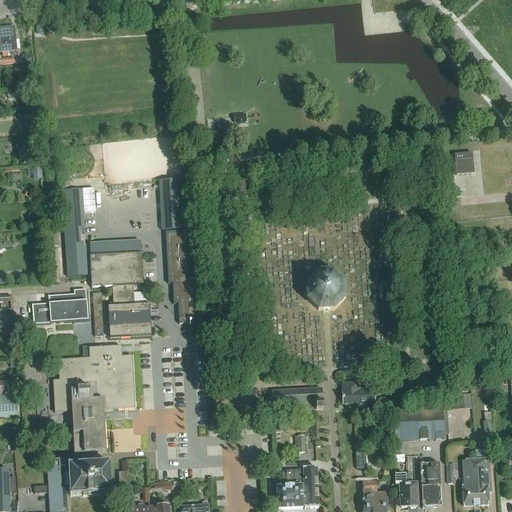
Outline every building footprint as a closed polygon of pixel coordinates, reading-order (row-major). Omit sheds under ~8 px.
[(4,35),(0,34),(0,43),(1,53),(16,51),(14,28),(4,29),(4,35)] [(247,123),(246,115),(233,116),(234,124),(236,124),(236,126),(246,125),(246,123),(247,123)] [(24,165),(35,164),(34,149),(23,150),(24,165)] [(472,154),(454,155),(455,161),(454,161),(455,161),(456,176),(474,175),(473,160),(473,159),(472,154)] [(40,168),(33,169),(33,181),(41,180),(40,168)] [(179,180),(159,181),(162,232),(182,231),(179,180)] [(63,231),(83,230),(81,190),(61,191),(63,231)] [(96,191),(84,191),(85,209),(97,208),(96,191)] [(30,212),(28,220),(41,223),(43,215),(30,212)] [(56,228),(45,229),(46,249),(58,248),(56,228)] [(179,325),(180,325),(195,324),(193,282),(189,283),(187,232),(165,233),(168,285),(173,285),(174,305),(178,305),(179,325)] [(86,246),(65,248),(68,278),(88,276),(86,246)] [(90,258),(92,289),(112,288),(113,307),(108,308),(110,339),(151,337),(150,305),(134,306),(133,287),(144,286),(142,255),(90,258)] [(306,300),(318,312),(335,311),(346,299),(346,283),(334,272),(329,272),(329,268),(322,268),(322,272),(317,272),(306,284),(306,300)] [(33,306),(32,306),(33,326),(51,325),(56,325),(67,324),(74,323),(88,322),(88,314),(86,292),(86,291),(74,292),(74,295),(49,297),(48,297),(49,305),(33,307),(33,306)] [(101,295),(93,295),(94,314),(95,338),(104,338),(101,295)] [(13,328),(12,315),(0,316),(0,329),(3,329),(13,328)] [(13,328),(3,329),(5,341),(14,340),(13,328)] [(90,360),(76,361),(59,362),(60,382),(53,382),(55,413),(72,413),(75,454),(106,452),(103,411),(135,409),(132,358),(122,358),(121,348),(89,350),(90,360)] [(0,396),(9,395),(8,382),(0,382),(0,396)] [(359,384),(342,385),(343,405),(356,404),(357,406),(375,405),(374,389),(359,390),(359,384)] [(323,412),(322,390),(272,393),(272,399),(268,399),(269,415),(323,412)] [(464,410),(463,393),(453,394),(454,411),(464,410)] [(18,395),(0,396),(0,421),(20,420),(18,395)] [(442,406),(392,410),(395,444),(445,440),(442,406)] [(492,421),(484,422),(485,433),(492,432),(492,421)] [(276,425),(276,433),(286,432),(285,425),(276,425)] [(493,433),(485,433),(486,445),(494,445),(493,433)] [(356,457),(356,471),(367,470),(366,457),(356,457)] [(67,511),(66,489),(69,488),(69,475),(64,475),(64,466),(59,467),(59,461),(46,462),(49,511),(67,511)] [(464,484),(462,484),(464,508),(478,507),(476,461),(462,462),(464,484)] [(486,461),(476,461),(478,507),(489,506),(488,494),(491,493),(489,461),(486,461)] [(68,466),(69,475),(69,488),(70,498),(82,497),(82,498),(100,497),(100,496),(112,495),(111,464),(68,466)] [(420,466),(421,486),(422,508),(422,510),(438,509),(440,509),(442,507),(442,505),(441,505),(439,465),(420,466)] [(305,510),(319,509),(317,469),(303,470),(303,471),(286,472),(286,483),(298,483),(298,488),(302,488),(302,500),(304,500),(305,510)] [(0,511),(17,511),(17,503),(14,503),(14,495),(16,495),(16,478),(7,478),(7,471),(0,471),(0,511)] [(127,473),(118,474),(119,491),(128,491),(127,473)] [(418,508),(417,486),(416,484),(411,484),(411,475),(410,475),(409,473),(407,473),(408,476),(403,476),(404,486),(406,486),(407,498),(408,498),(408,508),(409,508),(411,510),(415,509),(416,508),(418,508)] [(400,509),(408,508),(408,498),(407,498),(406,486),(404,486),(403,476),(394,476),(395,487),(399,487),(400,509)] [(290,511),(289,488),(277,489),(277,483),(269,484),(269,500),(277,499),(277,511),(290,511)] [(376,483),(362,483),(363,511),(387,511),(387,494),(377,495),(376,483)] [(298,488),(289,488),(290,511),(303,510),(302,500),(302,488),(298,488)] [(141,490),(141,494),(143,494),(143,503),(149,503),(149,489),(141,490)]
